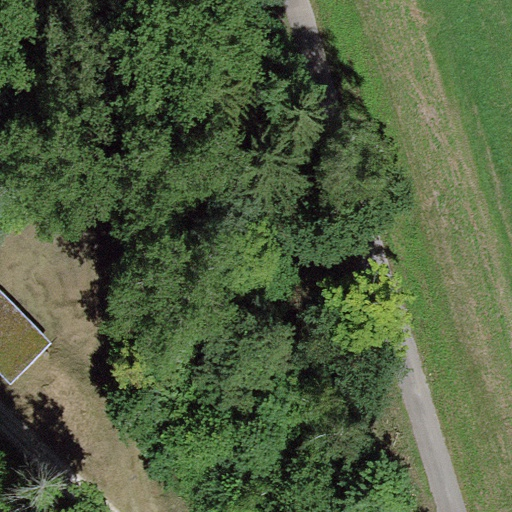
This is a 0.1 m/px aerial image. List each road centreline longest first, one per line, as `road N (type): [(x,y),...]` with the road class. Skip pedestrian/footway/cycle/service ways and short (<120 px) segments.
road 1 (track): [(295,0),(455,511)]
road 2 (track): [(125,511),(119,454),(89,382),(56,324),(0,276)]
road 3 (track): [(0,407),(107,511)]
